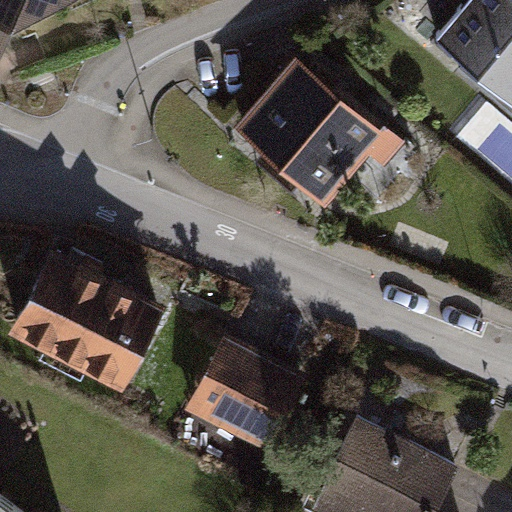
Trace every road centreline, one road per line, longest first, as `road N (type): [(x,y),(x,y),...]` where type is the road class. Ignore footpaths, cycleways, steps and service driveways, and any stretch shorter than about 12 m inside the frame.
road 1 (residential): [(511,368),(53,182),(0,172)]
road 2 (residential): [(294,0),(190,43),(0,152)]
